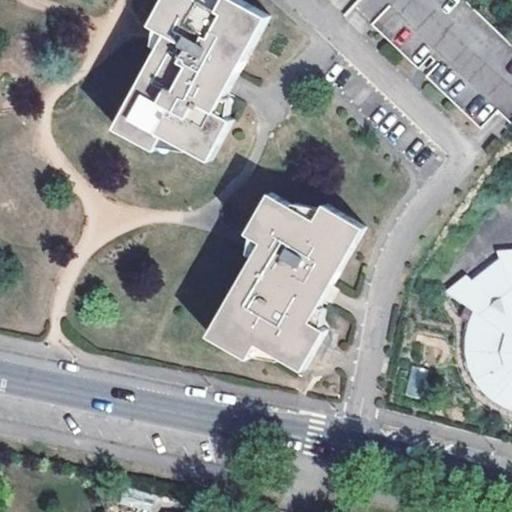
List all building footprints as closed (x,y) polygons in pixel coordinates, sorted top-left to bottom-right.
[(169,134),(214,158),(236,118),(222,110),(240,76),(272,16),(244,0),(227,0),(223,8),(207,0),(165,0),(153,23),(168,31),(119,125),(159,149),(169,134)] [(357,0),(351,6),(479,129),(496,112),(511,127),(511,47),(462,0),(357,0)] [(261,341),(307,366),(330,326),(314,317),(326,296),(365,224),(326,202),(318,215),(273,190),(251,230),(266,239),(212,333),(251,355),(261,341)] [(511,248),(498,250),(502,258),(473,279),(468,274),(446,291),(475,311),(470,321),(467,335),(466,350),(469,365),(475,379),(483,390),(494,400),(507,407),(511,408),(511,248)] [(411,367),(405,395),(419,399),(425,370),(411,367)]
